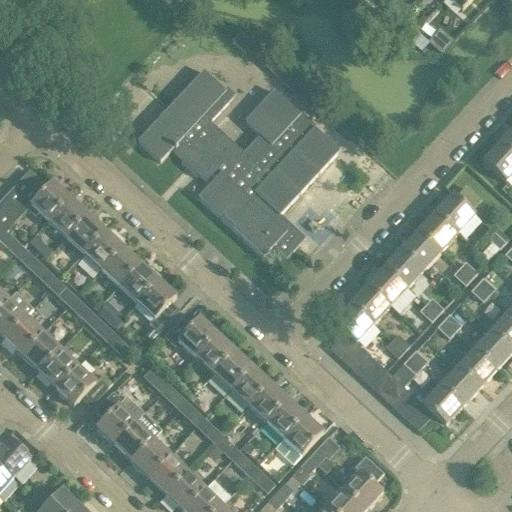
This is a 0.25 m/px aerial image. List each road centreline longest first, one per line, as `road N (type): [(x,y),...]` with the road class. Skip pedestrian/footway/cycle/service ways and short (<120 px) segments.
road 1 (residential): [(276,338),(511,86)]
road 2 (residential): [(276,338),(37,123)]
road 3 (residential): [(436,492),(276,338)]
road 4 (residential): [(127,511),(1,391)]
